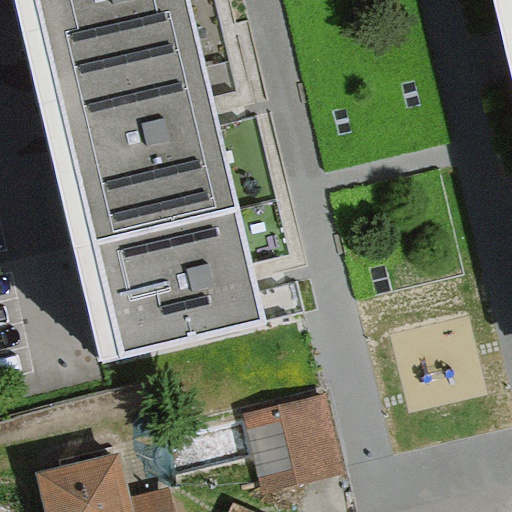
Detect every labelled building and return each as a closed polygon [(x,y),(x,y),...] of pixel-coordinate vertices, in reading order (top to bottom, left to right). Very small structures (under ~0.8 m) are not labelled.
[(188,0),(14,0),(31,72),(196,35),(188,0)] [(511,0),(497,0),(511,64),(511,0)] [(196,35),(31,72),(63,215),(229,178),(196,35)] [(229,178),(63,215),(95,358),(261,321),(229,178)] [(324,393),(244,413),(265,494),(344,474),(324,393)] [(121,451),(38,473),(48,511),(178,511),(171,485),(133,495),(121,451)]
